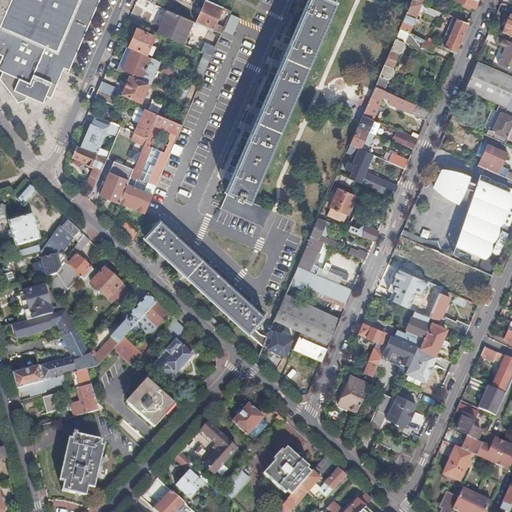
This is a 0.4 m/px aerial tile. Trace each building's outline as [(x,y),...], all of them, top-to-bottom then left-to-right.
[(0,0),(0,28),(7,12),(12,0),(0,0)] [(12,0),(7,12),(0,28),(0,56),(3,58),(0,65),(0,72),(4,74),(1,81),(19,105),(27,102),(29,99),(32,91),(47,98),(52,100),(66,70),(70,72),(72,67),(101,0),(12,0)] [(227,193),(249,203),(336,2),(336,0),(309,0),(307,4),(303,3),(301,2),(298,8),(304,11),(292,39),(286,36),(283,43),(285,44),(289,46),(287,51),(283,49),(280,48),(275,60),(277,61),(282,63),(280,68),(275,66),(273,65),(270,72),(277,75),(264,103),(258,100),(255,107),(257,108),(261,110),(259,115),(255,113),(253,112),(247,124),(249,125),(254,127),(251,133),(247,131),(245,130),(242,137),(248,140),(236,167),(230,164),(227,171),(229,172),(233,174),(230,180),(225,192),(227,193)] [(453,0),(474,10),(478,0),(453,0)] [(224,8),(207,1),(197,23),(222,34),(224,28),(217,25),(224,8)] [(400,30),(409,34),(422,5),(413,1),(400,30)] [(441,14),(427,8),(425,13),(439,19),(441,14)] [(172,12),(168,11),(158,34),(183,45),(193,22),(172,12)] [(502,32),(511,36),(511,15),(510,15),(502,32)] [(457,20),(453,19),(446,35),(451,37),(457,20)] [(446,35),(441,48),(455,54),(468,25),(457,20),(451,37),(446,35)] [(155,37),(137,30),(129,47),(147,55),(155,37)] [(375,88),(383,91),(388,80),(390,79),(405,46),(404,44),(405,41),(412,44),(411,46),(426,53),(427,51),(433,53),(436,46),(430,43),(427,42),(422,40),(409,34),(400,30),(375,88)] [(189,37),(187,44),(197,47),(199,40),(189,37)] [(504,49),(495,71),(511,78),(511,43),(499,37),(496,45),(504,49)] [(160,62),(132,50),(123,70),(138,77),(137,80),(149,85),(150,85),(154,76),(157,78),(159,73),(156,71),(160,62)] [(211,59),(206,57),(197,78),(202,80),(211,59)] [(176,76),(178,70),(165,64),(162,71),(175,77),(176,76)] [(176,76),(187,80),(189,75),(178,70),(176,76)] [(197,78),(191,76),(189,80),(200,84),(202,80),(197,78)] [(137,80),(131,77),(123,95),(141,103),(149,85),(137,80)] [(116,88),(102,82),(99,90),(112,96),(116,88)] [(400,104),(402,99),(393,96),(385,92),(383,91),(375,88),(363,117),(372,121),(382,99),(392,103),(393,101),(400,104)] [(209,93),(198,89),(192,103),(191,106),(188,112),(186,118),(182,126),(183,126),(171,154),(180,158),(184,149),(185,149),(209,93)] [(99,90),(95,98),(115,106),(118,99),(112,96),(99,90)] [(44,106),(47,98),(32,91),(29,99),(44,106)] [(430,112),(416,106),(412,115),(426,122),(430,112)] [(158,116),(138,107),(133,119),(134,122),(140,124),(136,134),(138,135),(148,139),(158,116)] [(511,112),(506,110),(498,107),(496,112),(500,113),(492,133),(488,131),(486,136),(505,144),(507,139),(511,128),(511,112)] [(484,129),(488,131),(492,133),(500,113),(496,112),(492,110),(484,129)] [(467,119),(454,113),(451,120),(464,126),(467,119)] [(110,123),(96,116),(81,149),(96,156),(110,123)] [(139,184),(141,181),(157,187),(171,154),(183,126),(182,126),(179,125),(158,116),(148,139),(145,146),(134,171),(131,177),(137,179),(136,182),(136,183),(139,184)] [(380,125),(372,121),(363,117),(350,146),(367,153),(375,136),(380,125)] [(408,137),(389,129),(387,134),(394,137),(394,139),(398,144),(414,151),(418,141),(408,137)] [(411,132),(408,137),(418,141),(420,136),(411,132)] [(138,135),(134,142),(145,146),(148,139),(138,135)] [(511,181),(511,174),(508,173),(509,170),(502,167),(507,154),(503,153),(491,148),(482,143),(476,156),(482,159),(478,167),(511,181)] [(493,144),(491,148),(503,153),(505,149),(493,144)] [(347,153),(352,156),(345,171),(361,177),(370,155),(367,153),(350,146),(347,153)] [(77,147),(73,157),(92,166),(99,169),(102,170),(107,160),(96,156),(81,149),(77,147)] [(391,152),(387,162),(405,170),(408,162),(396,157),(397,154),(391,152)] [(134,171),(114,162),(100,195),(120,204),(128,185),(131,177),(134,171)] [(90,176),(85,189),(93,192),(101,173),(98,171),(94,169),(91,177),(90,176)] [(468,209),(497,222),(504,225),(511,207),(511,190),(502,186),(493,183),(489,181),(485,178),(480,176),(476,186),(468,183),(470,178),(463,175),(456,173),(443,171),(436,189),(443,195),(450,199),(458,203),(462,197),(471,201),(468,209)] [(357,179),(339,172),(337,175),(349,180),(355,183),(357,179)] [(367,174),(362,186),(393,199),(398,187),(367,174)] [(337,175),(335,182),(347,187),(349,180),(337,175)] [(136,182),(137,179),(131,177),(128,185),(134,188),(136,183),(136,182)] [(29,185),(15,199),(23,207),(36,193),(29,185)] [(120,204),(126,207),(125,209),(136,213),(136,211),(145,215),(153,196),(134,188),(128,185),(120,204)] [(331,194),(326,207),(346,215),(354,197),(338,191),(336,196),(331,194)] [(249,203),(227,193),(220,209),(263,229),(270,212),(249,203)] [(330,210),(327,217),(343,223),(346,215),(326,207),(325,208),(330,210)] [(497,222),(468,209),(455,247),(481,258),(497,222)] [(32,216),(8,223),(15,247),(39,240),(32,216)] [(59,227),(73,239),(79,233),(64,219),(59,227)] [(326,222),(319,219),(310,238),(323,243),(328,245),(330,240),(320,235),(326,222)] [(126,223),(120,229),(133,242),(137,233),(126,223)] [(145,240),(248,335),(264,318),(254,309),(256,306),(251,301),(248,304),(238,294),(240,291),(235,286),(232,289),(213,271),(215,268),(210,263),(207,266),(161,223),(145,240)] [(41,253),(40,254),(42,260),(57,256),(60,256),(73,239),(59,227),(41,253)] [(350,227),(348,231),(374,242),(378,232),(365,227),(363,233),(350,227)] [(431,243),(404,230),(401,236),(411,241),(428,249),(431,243)] [(409,247),(411,241),(401,236),(398,242),(409,247)] [(63,263),(67,267),(69,265),(81,276),(79,278),(81,279),(83,282),(93,272),(76,256),(89,242),(83,237),(63,263)] [(319,250),(323,243),(310,238),(298,266),(338,284),(341,277),(313,265),(319,250)] [(319,250),(327,253),(330,246),(328,245),(323,243),(319,250)] [(30,250),(31,256),(40,254),(41,253),(39,247),(30,250)] [(351,250),(349,255),(362,260),(365,262),(368,255),(359,251),(358,253),(351,250)] [(431,269),(425,282),(432,285),(442,290),(449,273),(452,268),(462,273),(463,272),(478,278),(481,272),(438,252),(434,260),(435,261),(443,264),(439,272),(431,269)] [(63,263),(60,256),(57,256),(42,260),(47,277),(55,275),(63,263)] [(435,261),(431,269),(439,272),(443,264),(435,261)] [(67,291),(81,279),(79,278),(67,267),(63,263),(55,275),(47,277),(44,278),(61,306),(70,297),(67,291)] [(452,268),(449,273),(460,278),(462,273),(452,268)] [(104,270),(91,285),(111,304),(115,299),(120,304),(123,301),(121,300),(128,292),(104,270)] [(0,273),(0,280),(0,282),(12,281),(11,272),(0,273)] [(481,272),(478,278),(489,284),(492,277),(481,272)] [(421,310),(419,314),(430,319),(442,290),(432,285),(430,290),(429,290),(420,309),(421,310)] [(375,295),(391,301),(394,294),(379,287),(375,295)] [(22,303),(27,322),(51,315),(44,288),(24,293),(26,302),(22,303)] [(441,318),(452,294),(442,290),(430,319),(434,320),(448,326),(466,334),(470,327),(457,321),(456,323),(445,318),(444,320),(441,318)] [(98,357),(94,361),(97,367),(112,350),(126,336),(143,317),(155,304),(147,296),(129,316),(130,317),(126,318),(125,324),(112,337),(110,339),(96,355),(98,357)] [(274,322),(301,334),(303,328),(331,340),(340,319),(285,296),(274,322)] [(155,304),(143,317),(156,329),(169,316),(155,304)] [(11,346),(57,326),(55,324),(69,319),(64,311),(51,315),(27,322),(6,328),(11,346)] [(406,331),(426,339),(434,320),(430,319),(419,314),(415,312),(406,331)] [(421,350),(423,345),(417,342),(418,340),(397,331),(397,330),(366,316),(363,324),(390,336),(390,337),(417,348),(421,350)] [(72,358),(65,359),(70,374),(71,374),(75,373),(85,370),(97,367),(94,361),(84,345),(69,319),(55,324),(57,326),(63,337),(62,338),(72,358)] [(421,350),(434,356),(448,326),(434,320),(426,339),(423,345),(421,350)] [(175,322),(164,334),(174,344),(159,360),(164,365),(163,365),(175,377),(193,357),(181,346),(180,347),(176,343),(186,332),(175,322)] [(358,336),(377,344),(386,348),(390,337),(390,336),(363,324),(358,336)] [(329,346),(331,340),(303,328),(301,334),(329,346)] [(275,332),(270,330),(263,346),(268,348),(267,350),(285,358),(293,340),(275,332)] [(301,334),(294,351),(322,362),(329,346),(301,334)] [(139,348),(126,336),(112,350),(133,368),(139,361),(149,351),(156,343),(149,337),(139,348)] [(408,367),(417,348),(390,337),(386,348),(383,354),(382,356),(388,358),(387,362),(400,368),(402,364),(408,367)] [(377,344),(374,350),(383,354),(386,348),(377,344)] [(407,370),(405,374),(425,383),(429,373),(432,366),(436,357),(434,356),(421,350),(417,348),(408,367),(407,370)] [(504,361),(491,388),(505,395),(511,380),(511,361),(484,349),(480,358),(493,364),(496,358),(504,361)] [(369,363),(364,375),(372,379),(381,359),(382,356),(383,354),(374,350),(373,350),(368,362),(369,363)] [(149,351),(139,361),(144,365),(153,355),(149,351)] [(70,374),(65,359),(12,375),(17,390),(42,383),(70,374)] [(85,370),(75,373),(80,388),(89,385),(85,370)] [(72,378),(75,389),(77,389),(80,388),(75,373),(71,374),(72,378)] [(70,374),(42,383),(44,391),(61,387),(66,384),(72,378),(71,374),(70,374)] [(346,408),(357,413),(369,385),(350,377),(338,405),(339,405),(346,408)] [(45,393),(44,391),(42,383),(17,390),(19,401),(45,393)] [(172,404),(148,383),(127,406),(151,428),(172,404)] [(83,401),(80,402),(70,405),(70,406),(68,406),(67,409),(63,410),(59,409),(58,403),(60,403),(58,394),(50,397),(42,399),(46,415),(56,412),(57,416),(72,411),(74,418),(97,411),(89,385),(80,388),(83,401)] [(505,395),(491,388),(482,408),(492,412),(495,405),(500,407),(505,395)] [(363,441),(374,446),(381,429),(385,420),(396,396),(385,391),(363,441)] [(385,420),(405,428),(408,421),(410,422),(414,413),(412,412),(415,404),(396,396),(385,420)] [(459,405),(456,413),(462,416),(455,431),(468,437),(467,439),(468,439),(476,443),(480,435),(471,431),(478,414),(459,405)] [(495,405),(492,412),(490,416),(495,418),(500,407),(495,405)] [(248,406),(232,423),(247,437),(263,420),(248,406)] [(285,422),(278,416),(275,420),(282,426),(285,422)] [(216,454),(204,468),(213,476),(236,450),(208,424),(201,432),(216,446),(212,450),(213,451),(216,454)] [(269,434),(272,437),(278,430),(275,428),(269,434)] [(63,483),(61,492),(85,498),(87,489),(94,490),(103,446),(101,445),(101,442),(76,436),(76,434),(73,433),(73,435),(72,435),(71,440),(67,440),(58,482),(63,483)] [(482,445),(476,457),(508,472),(509,468),(511,469),(511,447),(497,441),(494,439),(495,437),(488,433),(482,445)] [(476,443),(468,439),(462,451),(476,457),(482,445),(476,443)] [(462,451),(455,448),(443,475),(458,482),(462,473),(463,473),(465,468),(470,470),(476,457),(462,451)] [(287,493),(290,497),(299,487),(310,474),(306,471),(308,469),(285,449),(282,453),(281,452),(278,454),(272,461),(274,462),(262,476),(285,495),(287,493)] [(213,451),(201,465),(204,468),(216,454),(213,451)] [(180,455),(174,461),(185,470),(190,465),(180,455)] [(327,498),(345,477),(338,470),(325,485),(321,489),(316,484),(320,479),(317,477),(319,475),(321,476),(322,474),(323,475),(332,464),(325,458),(310,474),(299,487),(308,494),(309,492),(314,496),(319,491),(327,498)] [(249,480),(240,472),(222,492),(230,500),(249,480)] [(189,473),(177,487),(190,499),(202,485),(189,473)] [(214,486),(209,481),(206,486),(210,490),(214,486)] [(291,511),(308,494),(299,487),(290,497),(276,511),(291,511)] [(457,498),(452,510),(455,511),(485,511),(491,502),(462,488),(457,498)] [(511,489),(509,488),(499,509),(504,511),(508,511),(511,507),(511,489)] [(430,495),(421,490),(417,500),(424,507),(430,495)] [(177,511),(184,505),(171,493),(154,511),(177,511)] [(441,510),(440,511),(450,511),(452,510),(457,498),(446,493),(438,508),(441,510)] [(345,511),(341,511),(332,504),(326,510),(327,511),(360,511),(364,508),(371,500),(365,495),(358,503),(356,500),(345,511)]
